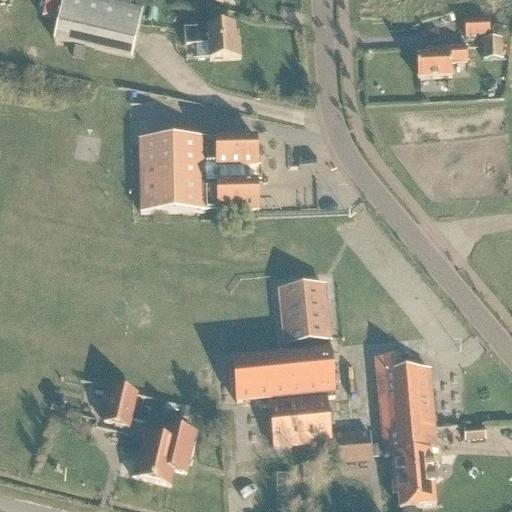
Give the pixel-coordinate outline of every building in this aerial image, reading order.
[(131,61),(142,13),(84,0),(63,0),(53,43),(131,61)] [(489,39),(488,23),(464,24),(465,40),(489,39)] [(207,31),(184,33),(185,48),(195,48),(196,64),(209,63),(209,64),(240,62),(239,43),(235,44),(234,29),(207,30),(207,31)] [(482,42),(482,63),(501,63),(501,42),(482,42)] [(72,59),(84,62),(86,52),(75,49),(72,59)] [(450,66),(467,65),(466,51),(431,53),(431,58),(416,58),(417,82),(451,81),(450,66)] [(204,146),(204,142),(139,144),(140,217),(206,216),(205,211),(217,211),(218,215),(257,214),(256,141),(216,142),(216,146),(204,146)] [(324,290),(280,294),(285,349),(278,350),(279,358),(232,362),(236,407),(269,403),(274,451),(330,446),(323,369),(320,346),(329,345),(324,290)] [(409,375),(408,360),(374,363),(375,378),(383,460),(389,459),(392,494),(397,494),(399,511),(414,511),(435,510),(430,456),(437,455),(429,373),(409,375)] [(137,397),(111,391),(102,427),(128,434),(131,423),(146,427),(149,412),(135,409),(137,397)] [(64,402),(56,400),(53,411),(61,413),(64,402)] [(180,410),(178,421),(187,423),(190,412),(180,410)] [(464,445),(485,444),(484,430),(463,432),(464,445)] [(186,477),(189,463),(196,437),(172,432),(169,446),(148,441),(142,465),(137,464),(132,481),(138,483),(170,490),(173,474),(186,477)] [(334,469),(372,466),(371,462),(381,462),(380,451),(370,452),(369,436),(332,439),(334,469)]
